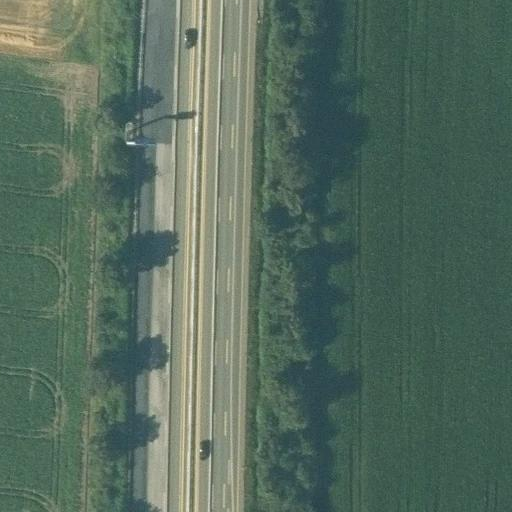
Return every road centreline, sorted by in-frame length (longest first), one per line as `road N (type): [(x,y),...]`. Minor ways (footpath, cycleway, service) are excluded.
road 1 (motorway): [(170,0),(157,511)]
road 2 (motorway): [(210,511),(223,0)]
